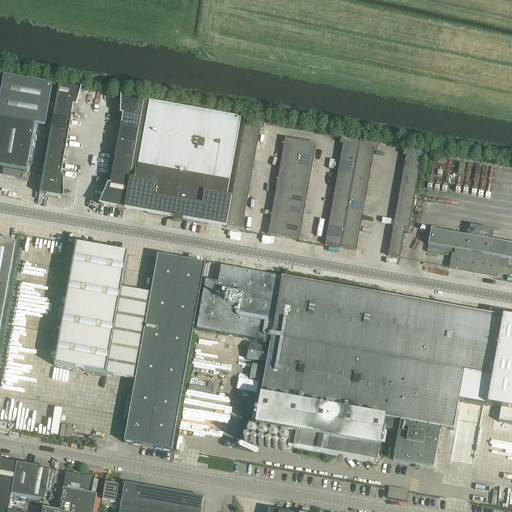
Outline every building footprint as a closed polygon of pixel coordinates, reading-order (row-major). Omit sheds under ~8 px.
[(31,163),(38,124),(47,126),(55,85),(6,76),(0,108),(0,166),(8,167),(29,171),(31,163)] [(59,87),(56,103),(74,107),(76,107),(81,91),(59,87)] [(123,98),(122,116),(123,116),(124,115),(141,118),(144,102),(123,98)] [(128,186),(124,210),(148,214),(176,219),(176,216),(182,217),(181,220),(207,225),(227,228),(228,221),(229,215),(230,209),(231,203),(232,198),(227,198),(241,119),(150,102),(135,181),(130,180),(128,186)] [(56,103),(53,118),(72,121),(74,107),(56,103)] [(123,116),(121,130),(138,133),(141,118),(124,115),(123,116)] [(53,118),(51,132),(69,135),(72,121),(53,118)] [(246,120),(245,127),(260,129),(260,130),(263,130),(264,123),(246,120)] [(245,127),(244,132),(259,135),(260,130),(260,129),(245,127)] [(121,130),(118,144),(136,147),(138,133),(121,130)] [(51,132),(48,147),(67,150),(69,135),(51,132)] [(244,132),(243,138),(258,141),(259,135),(244,132)] [(341,137),(340,144),(343,144),(358,147),(359,140),(342,137),(341,137)] [(243,138),(242,144),(257,147),(258,141),(243,138)] [(285,139),(284,146),(300,148),(301,142),(285,139)] [(359,140),(358,147),(375,150),(377,151),(378,143),(362,141),(359,140)] [(301,142),(300,148),(316,151),(317,145),(317,144),(301,142)] [(118,144),(116,159),(133,161),(136,147),(118,144)] [(242,144),(241,150),(256,153),(257,147),(242,144)] [(343,144),(342,150),(357,152),(358,147),(343,144)] [(284,146),(283,152),(299,154),(300,148),(284,146)] [(48,147),(46,161),(64,164),(67,150),(48,147)] [(358,147),(357,152),(374,156),(375,150),(358,147)] [(300,148),(299,154),(315,157),(316,151),(300,148)] [(404,148),(403,155),(406,156),(421,158),(422,151),(404,148)] [(241,150),(239,156),(255,159),(256,153),(241,150)] [(342,150),(341,156),(356,158),(357,152),(342,150)] [(283,152),(282,158),(297,160),(299,154),(283,152)] [(357,152),(356,158),(373,162),(374,156),(357,152)] [(299,154),(297,160),(314,163),(315,157),(299,154)] [(239,156),(238,162),(254,165),(255,159),(239,156)] [(341,156),(340,162),(355,164),(356,158),(341,156)] [(406,156),(405,162),(420,164),(421,158),(406,156)] [(282,158),(281,163),(296,166),(297,160),(282,158)] [(356,158),(355,164),(371,168),(373,162),(356,158)] [(116,159),(113,173),(130,176),(133,161),(116,159)] [(297,160),(296,166),(313,169),(314,163),(297,160)] [(46,161),(43,176),(61,179),(61,178),(64,164),(46,161)] [(238,162),(237,168),(253,171),(254,165),(238,162)] [(340,162),(339,168),(354,170),(355,164),(340,162)] [(405,162),(404,168),(419,170),(420,164),(405,162)] [(281,163),(280,169),(295,172),(296,166),(281,163)] [(355,164),(354,170),(370,174),(371,168),(355,164)] [(296,166),(295,172),(311,175),(313,169),(296,166)] [(237,168),(236,174),(252,177),(253,171),(237,168)] [(339,168),(338,173),(353,176),(354,170),(339,168)] [(404,168),(403,173),(418,176),(419,170),(404,168)] [(280,169),(279,175),(294,178),(295,172),(280,169)] [(354,170),(353,176),(369,180),(370,174),(354,170)] [(295,172),(294,178),(310,181),(311,175),(295,172)] [(113,173),(111,183),(128,186),(130,180),(130,176),(113,173)] [(338,173),(337,179),(352,182),(353,176),(338,173)] [(403,173),(402,179),(417,182),(418,176),(403,173)] [(236,174),(235,180),(251,183),(252,177),(236,174)] [(279,175),(278,181),(293,184),(294,178),(279,175)] [(43,176),(39,195),(63,199),(63,178),(61,178),(61,179),(43,176)] [(353,176),(352,182),(368,185),(369,180),(353,176)] [(294,178),(293,184),(309,187),(310,181),(294,178)] [(337,179),(336,185),(351,188),(352,182),(337,179)] [(402,179),(401,185),(416,188),(417,182),(402,179)] [(235,180),(234,186),(250,188),(251,183),(235,180)] [(278,181),(277,187),(292,190),(293,184),(278,181)] [(352,182),(351,188),(367,191),(368,185),(352,182)] [(109,186),(101,206),(124,210),(128,186),(111,183),(111,186),(109,186)] [(293,184),(292,190),(308,193),(309,187),(293,184)] [(336,185),(335,191),(350,194),(351,188),(336,185)] [(401,185),(400,191),(415,194),(416,188),(401,185)] [(234,186),(233,192),(249,194),(250,188),(234,186)] [(277,187),(276,193),(291,196),(292,190),(277,187)] [(351,188),(350,194),(366,197),(367,191),(351,188)] [(292,190),(291,196),(307,199),(308,193),(292,190)] [(335,191),(333,197),(349,200),(350,194),(335,191)] [(400,191),(399,197),(414,200),(415,194),(400,191)] [(233,192),(232,197),(248,200),(249,194),(233,192)] [(276,193),(275,199),(290,202),(291,196),(276,193)] [(350,194),(349,200),(365,203),(366,197),(350,194)] [(291,196),(290,202),(306,204),(307,199),(291,196)] [(232,198),(231,203),(247,206),(248,200),(232,197),(232,198)] [(333,197),(332,203),(348,206),(349,200),(333,197)] [(399,197),(398,203),(413,206),(414,200),(399,197)] [(275,199),(273,205),(289,208),(290,202),(275,199)] [(349,200),(348,206),(364,209),(365,203),(349,200)] [(290,202),(289,208),(305,210),(306,204),(290,202)] [(231,203),(230,209),(246,212),(247,206),(231,203)] [(332,203),(331,209),(347,212),(348,206),(332,203)] [(398,203),(397,209),(412,212),(413,206),(398,203)] [(273,205),(272,211),(288,213),(289,208),(273,205)] [(348,206),(347,212),(363,215),(364,209),(348,206)] [(289,208),(288,213),(304,216),(305,210),(289,208)] [(230,209),(229,215),(245,218),(246,212),(230,209)] [(331,209),(330,215),(346,218),(347,212),(331,209)] [(397,209),(396,215),(411,217),(412,212),(397,209)] [(272,211),(271,217),(287,219),(288,213),(272,211)] [(347,212),(346,218),(362,221),(363,215),(347,212)] [(288,213),(287,219),(303,222),(304,216),(288,213)] [(229,215),(228,221),(244,224),(245,218),(229,215)] [(330,215),(329,221),(345,223),(346,218),(330,215)] [(396,215),(395,221),(410,223),(411,217),(396,215)] [(271,217),(270,222),(286,225),(287,219),(271,217)] [(346,218),(345,223),(361,227),(362,221),(346,218)] [(287,219),(286,225),(302,228),(303,222),(287,219)] [(228,221),(227,228),(242,231),(244,224),(228,221)] [(329,221),(328,227),(343,229),(345,223),(329,221)] [(395,221),(393,233),(404,234),(405,228),(409,229),(410,223),(395,221)] [(270,222),(269,228),(285,231),(286,225),(270,222)] [(345,223),(343,229),(360,233),(361,227),(345,223)] [(286,225),(285,231),(301,234),(302,228),(286,225)] [(328,227),(327,233),(342,235),(343,229),(328,227)] [(269,228),(268,235),(284,238),(285,231),(269,228)] [(343,229),(342,235),(359,239),(360,233),(343,229)] [(431,230),(427,252),(453,257),(451,267),(471,271),(470,272),(475,273),(475,272),(494,275),(495,275),(497,264),(511,266),(511,244),(490,240),(491,237),(468,233),(468,236),(431,230)] [(285,231),(284,238),(299,241),(301,234),(285,231)] [(327,233),(326,238),(341,241),(342,235),(327,233)] [(393,233),(391,244),(402,246),(404,234),(393,233)] [(342,235),(341,241),(358,245),(359,239),(342,235)] [(0,330),(0,331),(17,242),(16,242),(0,238),(0,330)] [(326,238),(325,245),(340,248),(341,241),(326,238)] [(341,241),(340,248),(343,249),(357,252),(358,245),(341,241)] [(391,244),(388,256),(399,258),(402,246),(391,244)] [(76,246),(55,367),(106,376),(121,289),(128,255),(76,246)] [(121,289),(106,376),(135,381),(124,443),(172,452),(172,450),(205,265),(158,256),(151,295),(121,289)] [(65,276),(67,264),(61,263),(59,275),(65,276)] [(492,376),(502,317),(281,277),(277,303),(269,302),(262,341),(270,342),(255,425),(290,431),(288,445),(377,461),(383,428),(398,431),(393,460),(433,467),(440,428),(453,430),(459,402),(487,407),(492,376)] [(259,300),(262,284),(251,282),(248,298),(259,300)] [(59,310),(60,303),(47,302),(46,309),(59,310)] [(96,380),(94,391),(107,394),(109,382),(96,380)] [(0,461),(0,480),(14,482),(17,465),(0,461)] [(14,482),(11,496),(28,499),(34,468),(17,465),(14,482)] [(34,468),(28,499),(45,502),(50,470),(49,470),(34,468)] [(67,473),(64,489),(87,493),(89,478),(67,473)] [(0,480),(0,498),(10,500),(11,496),(14,482),(0,480)] [(104,482),(101,498),(119,502),(117,511),(201,511),(204,498),(139,486),(122,483),(121,487),(115,486),(116,484),(105,482),(104,482)] [(409,491),(389,487),(389,490),(387,499),(407,502),(408,493),(409,491)] [(59,511),(92,511),(95,495),(87,493),(64,489),(59,511)] [(0,498),(0,511),(8,511),(10,500),(0,498)]
